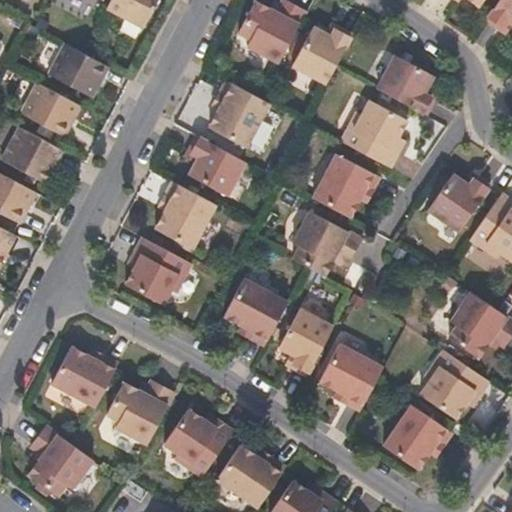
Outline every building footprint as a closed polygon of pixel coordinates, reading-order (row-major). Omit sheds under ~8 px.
[(145,29),(159,0),(111,0),(107,8),(145,29)] [(292,0),(272,0),(270,5),(261,0),(254,0),(239,29),(252,37),(249,44),(280,59),(307,8),(292,0)] [(506,32),(511,23),(511,0),(502,0),(488,20),(506,32)] [(355,31),(339,22),(333,19),(328,30),(313,22),(293,63),(328,81),(355,31)] [(94,98),(111,66),(67,44),(50,74),(94,98)] [(435,98),(440,91),(429,85),(436,72),(397,51),(378,87),(428,113),(435,98)] [(247,145),(271,101),(261,95),(226,78),(213,102),(219,106),(209,125),(247,145)] [(66,137),(83,106),(39,82),(21,113),(66,137)] [(394,144),(400,133),(409,116),(372,97),(364,112),(359,109),(343,140),(391,166),(401,147),(394,144)] [(58,165),(65,151),(21,127),(3,160),(44,183),(55,164),(58,165)] [(185,153),(196,160),(189,173),(229,193),(247,159),(197,133),(185,153)] [(401,147),(407,136),(400,133),(394,144),(401,147)] [(351,215),(361,196),(368,184),(374,187),(382,172),(339,151),(315,196),(351,215)] [(461,228),(493,182),(480,172),(474,167),(467,178),(454,169),(428,206),(461,228)] [(38,192),(0,171),(0,180),(33,201),(38,192)] [(193,247),(216,202),(172,178),(159,204),(166,207),(155,227),(193,247)] [(0,213),(20,224),(33,201),(0,180),(0,213)] [(368,200),(374,187),(368,184),(361,196),(368,200)] [(511,194),(506,191),(473,237),(499,255),(503,250),(511,256),(511,194)] [(341,263),(344,257),(350,259),(363,235),(312,209),(295,241),(302,244),(294,257),(325,274),(333,260),(341,263)] [(11,252),(19,236),(0,225),(0,265),(9,250),(11,252)] [(143,235),(134,251),(127,263),(133,267),(123,283),(162,304),(170,289),(175,292),(191,261),(143,235)] [(265,346),(289,301),(246,277),(226,316),(255,331),(251,339),(265,346)] [(504,344),(511,332),(511,315),(500,307),(471,289),(451,318),(457,322),(449,334),(478,354),(487,341),(494,346),(498,340),(504,344)] [(287,363),(294,367),(308,375),(335,325),(300,306),(279,346),(293,353),(287,363)] [(251,339),(255,331),(244,326),(240,333),(251,339)] [(319,381),(337,390),(333,398),(361,411),(379,379),(385,366),(340,342),(319,381)] [(120,361),(106,353),(95,346),(90,354),(73,345),(52,382),(96,407),(120,361)] [(471,406),(490,379),(443,347),(425,375),(430,379),(420,393),(454,417),(465,401),(471,406)] [(153,379),(150,383),(143,379),(138,388),(125,380),(107,413),(119,420),(116,427),(149,444),(176,392),(153,379)] [(498,409),(508,396),(493,385),(484,398),(498,409)] [(417,469),(428,452),(435,456),(452,430),(412,402),(382,446),(417,469)] [(209,411),(204,417),(190,406),(165,443),(178,452),(175,456),(204,475),(236,429),(218,418),(209,411)] [(74,489),(95,460),(47,425),(31,446),(36,449),(31,456),(37,461),(28,474),(59,496),(67,484),(74,489)] [(288,465),(275,457),(263,448),(259,454),(241,442),(217,478),(258,507),(288,465)] [(331,511),(339,501),(323,489),(314,483),(309,489),(293,479),(270,511),(331,511)]
